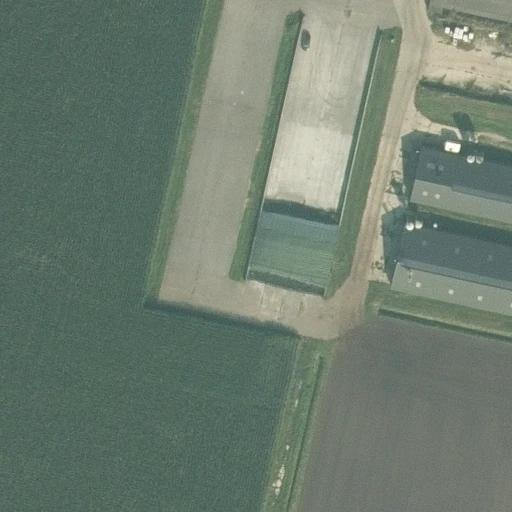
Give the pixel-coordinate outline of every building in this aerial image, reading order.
[(443,5),(511,19),(511,0),(429,0),(428,10),(442,12),(443,5)] [(409,199),(511,221),(511,163),(421,143),(409,199)] [(390,286),(511,312),(511,243),(404,220),(390,286)] [(292,291),(324,297),(334,242),(317,239),(315,247),(305,245),(303,258),(288,255),(287,262),(305,266),(303,273),(310,275),(308,285),(294,282),(292,291)] [(247,262),(246,285),(256,285),(257,262),(247,262)]
